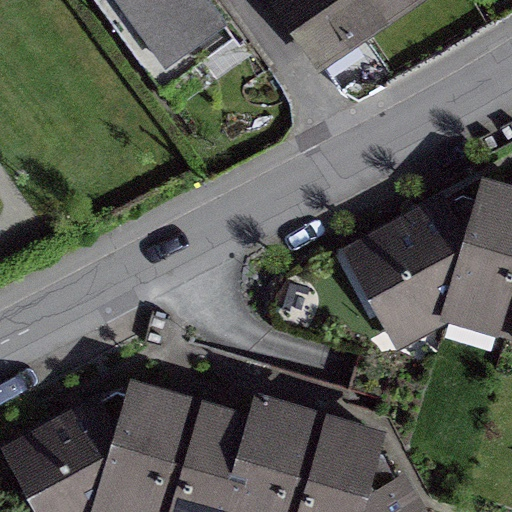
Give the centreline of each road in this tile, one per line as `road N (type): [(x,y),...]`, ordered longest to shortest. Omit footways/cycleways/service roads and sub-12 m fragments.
road 1 (residential): [(351,157),(0,344)]
road 2 (residential): [(511,57),(351,157)]
road 3 (residential): [(249,0),(351,157)]
